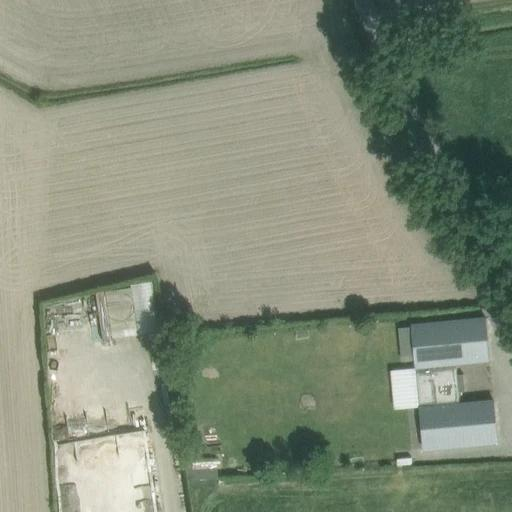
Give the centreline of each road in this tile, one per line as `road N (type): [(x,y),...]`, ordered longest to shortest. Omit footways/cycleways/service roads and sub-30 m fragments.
road 1 (unclassified): [(511,267),(445,190),(359,0)]
road 2 (track): [(374,37),(511,11)]
